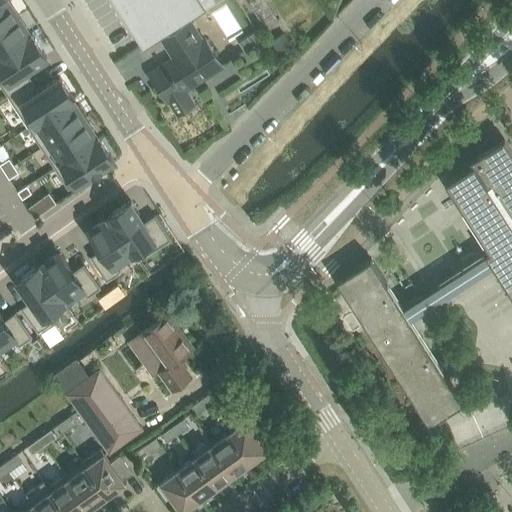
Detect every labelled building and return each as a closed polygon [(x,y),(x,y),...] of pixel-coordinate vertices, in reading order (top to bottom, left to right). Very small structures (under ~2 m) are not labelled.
[(0,0),(0,27),(19,15),(9,0),(0,0)] [(117,0),(138,33),(145,42),(209,0),(117,0)] [(19,15),(0,27),(0,55),(33,34),(32,33),(31,34),(19,15)] [(222,65),(205,38),(202,39),(190,20),(162,38),(174,57),(151,72),(168,99),(169,98),(178,112),(193,102),(184,89),(222,65)] [(255,30),(248,35),(254,45),(262,40),(255,30)] [(278,53),(291,44),(284,33),(271,41),(278,53)] [(33,34),(0,55),(0,82),(1,83),(8,95),(32,79),(26,69),(47,55),(33,34)] [(32,79),(8,95),(29,126),(74,97),(60,75),(39,89),(32,79)] [(74,97),(29,126),(42,146),(86,117),(73,98),(74,98),(74,97)] [(86,117),(42,146),(55,166),(100,137),(99,136),(98,136),(86,117)] [(445,180),(458,200),(489,248),(485,251),(486,253),(403,306),(371,256),(337,278),(429,422),(463,400),(410,318),(493,264),(511,293),(511,147),(504,136),(470,158),(472,162),(445,180)] [(100,137),(55,166),(68,188),(114,158),(100,137)] [(10,157),(0,164),(5,170),(15,164),(10,157)] [(15,164),(5,170),(9,177),(19,170),(15,164)] [(28,184),(18,190),(22,197),(32,191),(28,184)] [(36,218),(40,214),(57,203),(49,192),(29,207),(36,218)] [(131,200),(109,213),(139,259),(171,238),(155,213),(144,221),(131,200)] [(109,215),(89,228),(102,248),(91,255),(107,280),(120,271),(118,267),(135,255),(138,259),(139,259),(109,213),(109,214),(109,215)] [(39,263),(38,264),(67,304),(85,291),(88,295),(101,286),(84,262),(73,270),(59,251),(40,264),(39,263)] [(38,264),(18,279),(32,299),(21,307),(38,330),(51,321),(46,313),(63,301),(66,305),(67,304),(38,264)] [(0,355),(1,357),(2,356),(0,353),(0,345),(14,336),(19,344),(32,335),(15,311),(5,319),(0,311),(0,355)] [(143,331),(128,342),(153,375),(159,370),(173,388),(191,375),(178,358),(193,347),(168,313),(143,331)] [(53,375),(67,393),(109,452),(142,428),(100,369),(90,376),(76,358),(53,375)] [(203,397),(209,405),(220,397),(215,389),(203,397)] [(192,405),(198,413),(209,405),(203,397),(192,405)] [(247,411),(225,427),(229,432),(251,462),(251,461),(257,457),(258,457),(269,449),(257,433),(261,430),(247,411)] [(57,424),(62,432),(75,423),(69,415),(57,424)] [(190,425),(184,417),(173,425),(179,433),(190,425)] [(162,433),(168,441),(179,433),(173,425),(162,433)] [(57,436),(51,428),(39,437),(45,445),(57,436)] [(241,468),(241,469),(251,462),(229,432),(212,444),(234,474),(241,468)] [(151,452),(162,445),(157,436),(145,444),(151,452)] [(27,446),(32,454),(45,445),(39,437),(27,446)] [(234,474),(212,444),(208,439),(192,451),(196,456),(217,486),(234,474)] [(101,447),(83,460),(107,495),(115,489),(115,490),(126,482),(123,478),(132,472),(120,454),(111,461),(101,447)] [(22,461),(16,453),(4,462),(10,470),(22,461)] [(217,486),(196,456),(179,468),(201,498),(210,492),(210,491),(217,486)] [(100,500),(107,495),(83,460),(65,473),(90,508),(101,501),(100,500)] [(0,465),(0,477),(10,470),(4,462),(0,465)] [(200,498),(200,499),(201,498),(179,468),(157,484),(167,497),(171,495),(183,511),(194,504),(193,503),(200,498)] [(84,511),(90,508),(65,473),(48,486),(66,511),(84,511)] [(66,511),(48,486),(44,480),(26,493),(30,498),(40,511),(66,511)] [(40,511),(30,498),(13,511),(40,511)]
